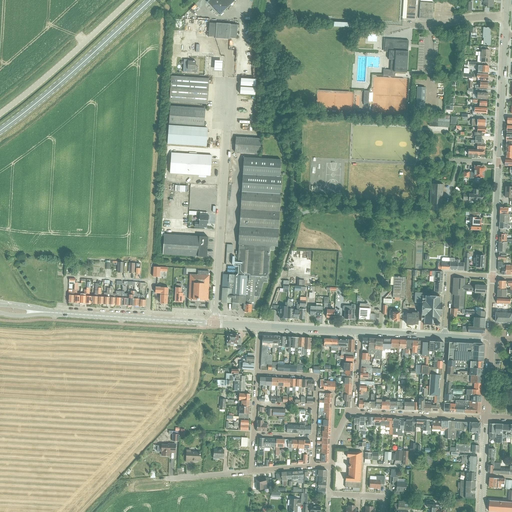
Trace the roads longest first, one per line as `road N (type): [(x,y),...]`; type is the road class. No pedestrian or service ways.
road 1 (unclassified): [(214,323),(228,82)]
road 2 (primary): [(150,0),(0,130)]
road 3 (tertiary): [(0,113),(129,0)]
road 4 (secondary): [(214,323),(48,313)]
road 5 (residential): [(498,162),(505,35)]
